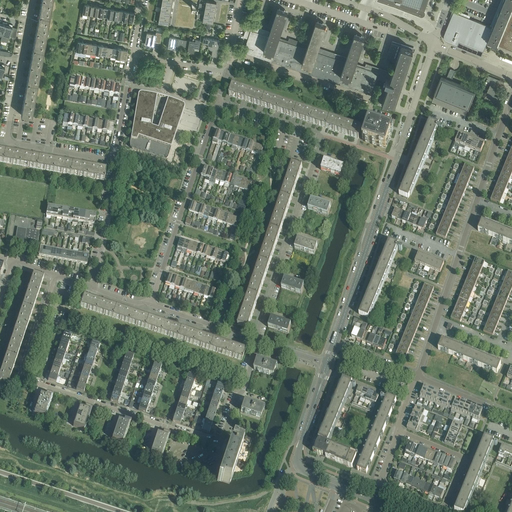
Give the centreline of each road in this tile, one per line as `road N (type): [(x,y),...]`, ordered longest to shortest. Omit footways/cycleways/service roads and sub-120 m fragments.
road 1 (tertiary): [(334,343),(434,43)]
road 2 (residential): [(150,304),(219,103)]
road 3 (residential): [(113,162),(5,143),(13,101)]
road 4 (residential): [(373,100),(231,54)]
road 5 (unclassified): [(123,511),(0,471)]
road 6 (residential): [(55,275),(20,377),(39,384)]
road 7 (residential): [(93,288),(113,162)]
road 8 (residential): [(397,430),(462,457),(444,511)]
road 9 (residential): [(317,153),(322,137),(219,103)]
road 10 (residential): [(157,423),(221,445),(238,395)]
